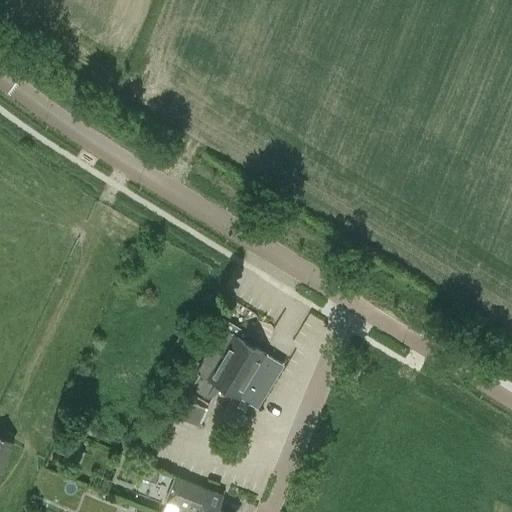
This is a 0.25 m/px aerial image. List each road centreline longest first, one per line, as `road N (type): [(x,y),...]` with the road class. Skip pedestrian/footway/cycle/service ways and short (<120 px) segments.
road 1 (residential): [(265,511),(351,298),(0,78)]
road 2 (track): [(125,159),(2,511)]
